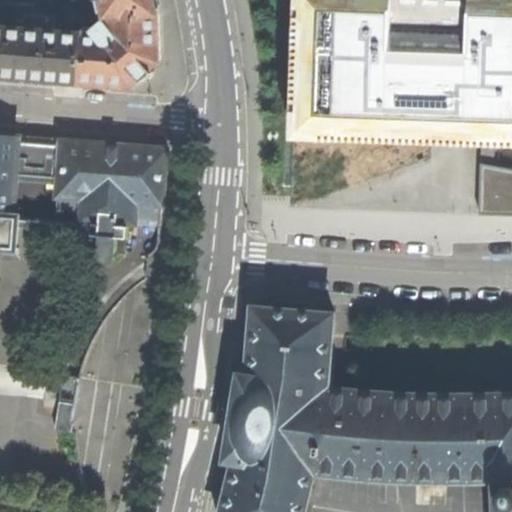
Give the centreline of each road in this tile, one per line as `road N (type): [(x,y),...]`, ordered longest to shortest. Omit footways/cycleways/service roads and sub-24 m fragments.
road 1 (residential): [(217,257),(511,270)]
road 2 (tertiary): [(217,257),(199,408),(176,511)]
road 3 (unclassified): [(220,126),(0,105)]
road 4 (tertiary): [(220,126),(217,257)]
road 5 (tertiary): [(206,0),(220,126)]
